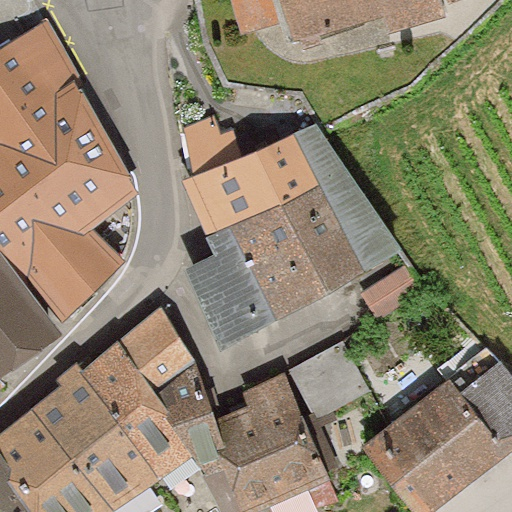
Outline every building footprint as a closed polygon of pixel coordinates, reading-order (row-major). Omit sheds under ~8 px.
[(439,0),(232,0),(242,33),(282,21),(288,41),(387,11),(392,30),(444,14),(439,0)] [(77,65),(45,21),(0,47),(0,245),(26,276),(64,319),(121,261),(92,228),(132,191),(63,73),(77,65)] [(187,266),(224,342),(400,246),(321,130),(315,121),(239,157),(228,131),(216,136),(209,116),(186,127),(199,175),(181,182),(215,252),(187,266)] [(17,284),(26,276),(0,245),(0,369),(2,372),(55,328),(17,284)] [(368,321),(416,291),(398,263),(350,292),(368,321)] [(80,376),(153,474),(188,451),(150,388),(188,359),(152,307),(112,347),(80,376)] [(317,417),(366,389),(340,342),(291,370),(317,417)] [(212,420),(188,359),(150,388),(188,451),(222,511),(236,511),(243,509),(212,420)] [(415,511),(419,511),(511,435),(511,379),(497,361),(456,394),(444,379),(362,447),(415,511)] [(35,414),(106,510),(153,474),(80,376),(35,414)] [(243,509),(320,474),(284,383),(212,420),(243,509)] [(0,464),(39,511),(103,511),(106,510),(35,414),(0,446),(0,464)] [(39,511),(0,464),(0,511),(39,511)]
